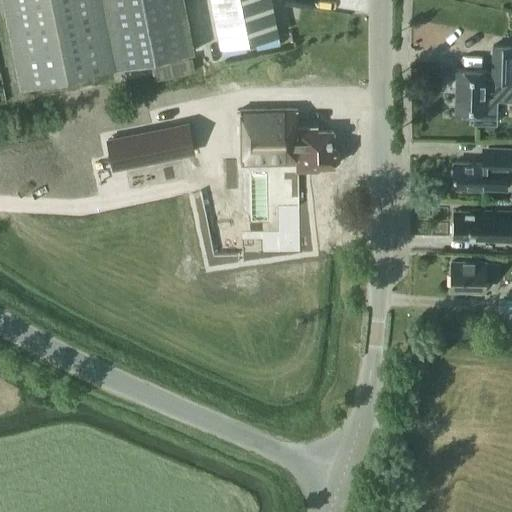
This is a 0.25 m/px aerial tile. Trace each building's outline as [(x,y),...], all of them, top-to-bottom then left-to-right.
[(184,0),(2,0),(20,85),(194,50),(184,0)] [(253,38),(254,46),(270,43),(268,35),(279,33),(272,0),(210,0),(220,45),(253,38)] [(511,44),(493,44),(492,70),(487,70),(487,68),(456,67),(455,111),(474,112),(474,122),(495,122),(496,98),(500,98),(500,79),(511,79),(511,44)] [(296,162),(297,169),(318,168),(318,165),(334,165),(334,145),(333,145),(333,129),(309,129),(309,125),(297,125),(296,107),(240,108),(241,164),(296,162)] [(188,122),(107,138),(113,167),(193,151),(188,122)] [(218,134),(199,137),(203,158),(221,155),(219,144),(230,143),(228,133),(218,134)] [(506,187),(506,170),(511,170),(511,146),(488,145),(487,161),(453,161),(453,186),(506,187)] [(243,213),(242,170),(217,171),(217,177),(210,177),(211,207),(217,207),(217,213),(243,213)] [(473,238),(509,239),(509,209),(472,208),(472,210),(454,210),(454,236),(473,236),(473,238)] [(451,261),(450,287),(462,287),(462,288),(485,289),(485,274),(499,274),(500,261),(485,260),(463,259),(463,261),(451,261)] [(498,315),(511,315),(511,300),(498,301),(498,315)]
